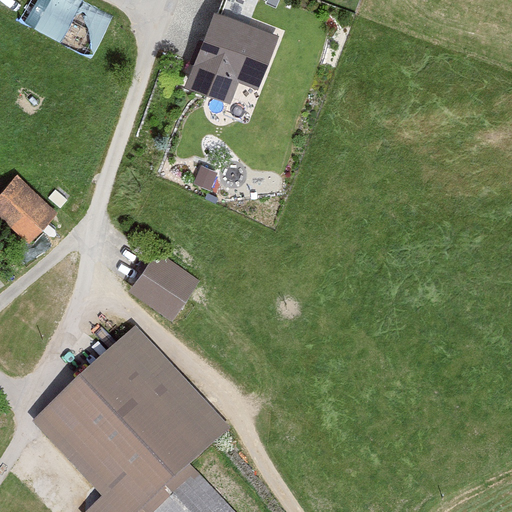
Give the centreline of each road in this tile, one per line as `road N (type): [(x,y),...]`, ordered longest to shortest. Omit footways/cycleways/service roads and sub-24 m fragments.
road 1 (residential): [(174,0),(108,164),(78,332),(21,413)]
road 2 (track): [(88,273),(242,408),(304,511)]
